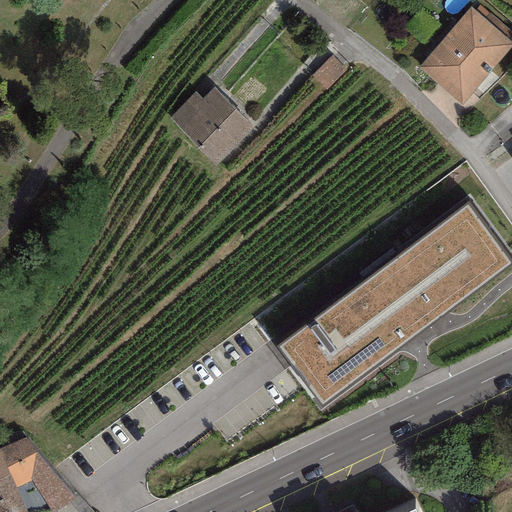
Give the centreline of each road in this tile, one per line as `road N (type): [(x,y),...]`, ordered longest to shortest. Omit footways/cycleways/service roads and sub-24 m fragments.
road 1 (primary): [(205,511),(511,367)]
road 2 (residential): [(511,207),(397,80),(294,0)]
